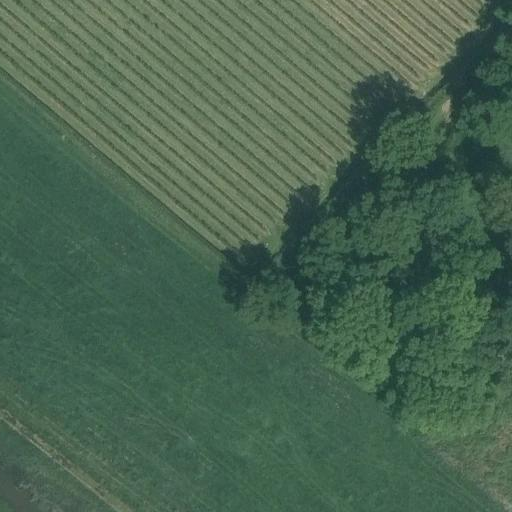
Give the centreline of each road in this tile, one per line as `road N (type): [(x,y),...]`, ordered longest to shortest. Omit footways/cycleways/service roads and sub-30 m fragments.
road 1 (track): [(511,51),(458,108),(440,174),(442,240)]
road 2 (track): [(0,411),(125,511)]
